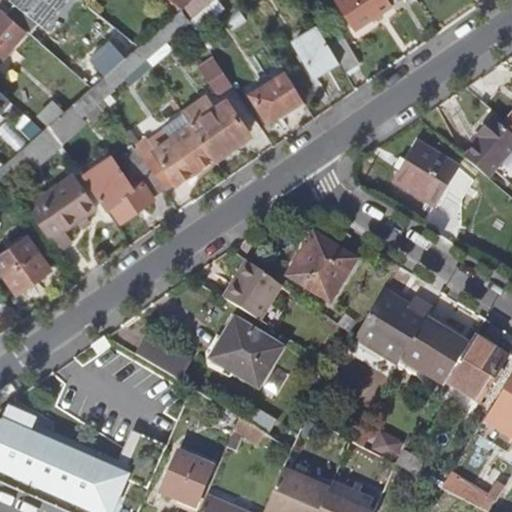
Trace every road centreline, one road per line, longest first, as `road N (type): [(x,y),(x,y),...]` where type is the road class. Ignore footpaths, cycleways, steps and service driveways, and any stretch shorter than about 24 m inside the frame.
road 1 (residential): [(0,372),(292,173)]
road 2 (residential): [(292,173),(511,21)]
road 3 (residential): [(511,309),(292,173)]
